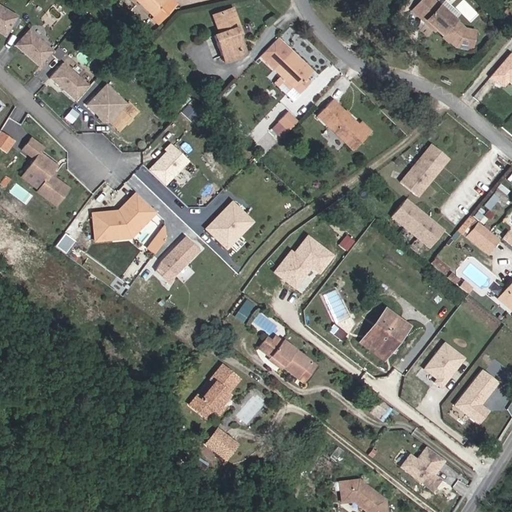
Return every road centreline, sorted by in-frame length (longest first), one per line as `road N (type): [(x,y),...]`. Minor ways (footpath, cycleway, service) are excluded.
road 1 (unclassified): [(450,99),(331,43),(301,0)]
road 2 (residential): [(94,160),(0,71)]
